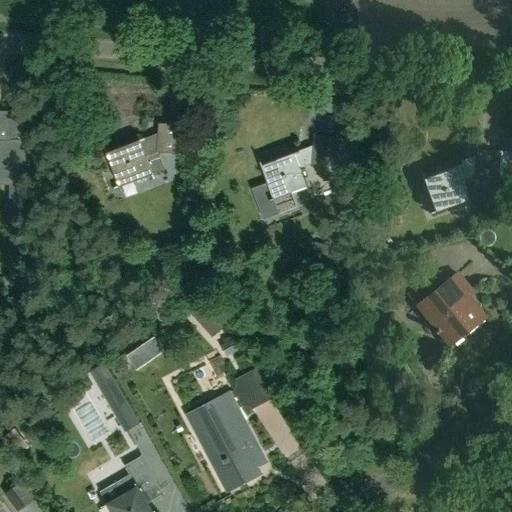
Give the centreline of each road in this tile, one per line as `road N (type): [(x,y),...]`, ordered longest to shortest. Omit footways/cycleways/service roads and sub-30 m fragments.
road 1 (unclassified): [(511,81),(0,43)]
road 2 (residential): [(336,511),(511,404)]
